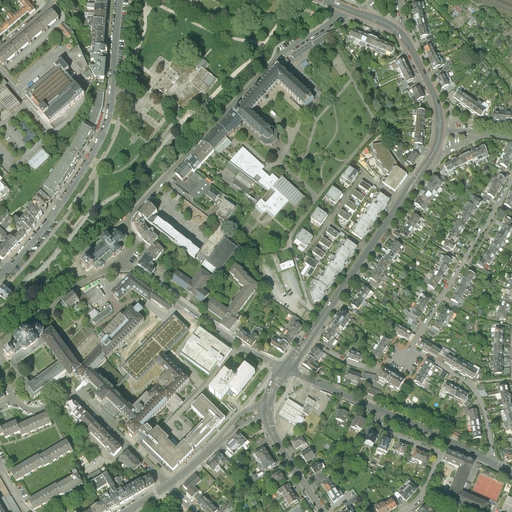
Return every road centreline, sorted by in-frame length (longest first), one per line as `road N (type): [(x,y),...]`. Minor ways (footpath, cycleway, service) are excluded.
road 1 (residential): [(121,261),(135,245),(128,220),(162,181),(281,53),(346,8)]
road 2 (unclassified): [(8,266),(55,210),(104,130),(119,0)]
road 3 (residential): [(511,179),(406,357)]
road 4 (residential): [(285,369),(121,261)]
road 5 (residential): [(168,485),(81,398),(38,410),(14,398)]
road 6 (residential): [(406,357),(425,356),(474,390),(489,461)]
road 7 (residential): [(121,261),(64,293),(3,344)]
road 8 (residential): [(376,408),(489,461)]
road 9 (residential): [(424,492),(438,453),(386,429),(376,408)]
